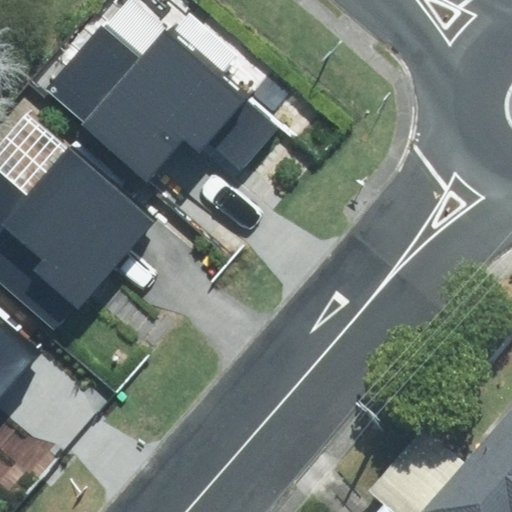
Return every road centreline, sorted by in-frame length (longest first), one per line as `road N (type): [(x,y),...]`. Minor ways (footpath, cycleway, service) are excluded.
road 1 (residential): [(488,166),(188,511)]
road 2 (tertiary): [(488,166),(462,123),(460,98),(480,52)]
